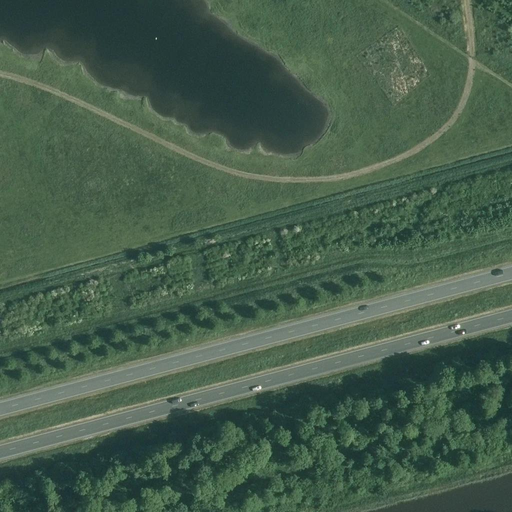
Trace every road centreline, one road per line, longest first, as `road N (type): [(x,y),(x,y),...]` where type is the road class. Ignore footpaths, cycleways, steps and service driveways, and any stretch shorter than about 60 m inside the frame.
road 1 (trunk): [(511,274),(0,411)]
road 2 (trunk): [(0,453),(511,316)]
